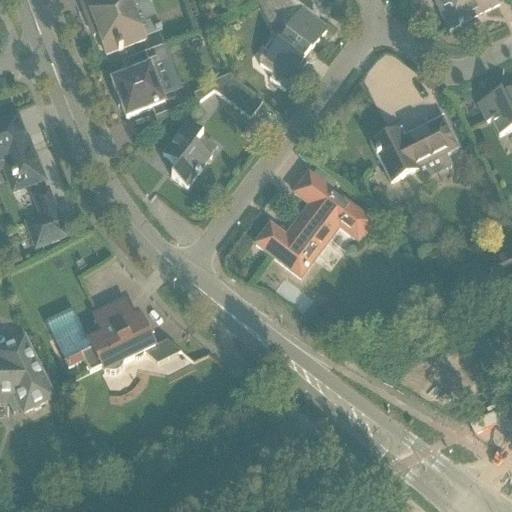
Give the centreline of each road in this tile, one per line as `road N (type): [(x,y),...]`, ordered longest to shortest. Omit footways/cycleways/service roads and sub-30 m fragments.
road 1 (residential): [(184,279),(378,26)]
road 2 (tertiary): [(184,279),(131,223),(85,150),(46,51)]
road 3 (tertiary): [(346,411),(184,279)]
road 4 (tertiary): [(506,511),(388,429),(346,411)]
road 5 (residential): [(378,26),(440,70),(461,74),(511,49)]
road 6 (tertiary): [(346,411),(370,444),(446,511)]
